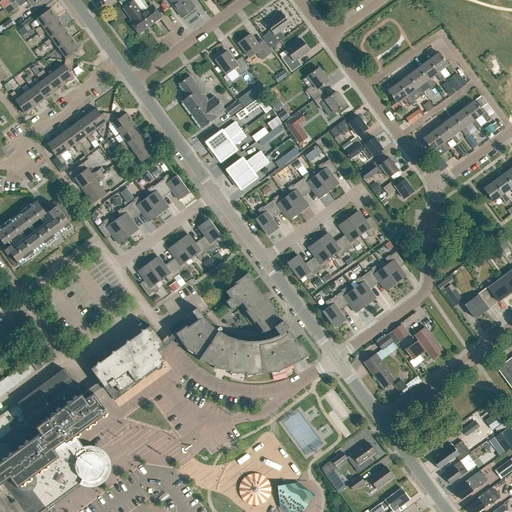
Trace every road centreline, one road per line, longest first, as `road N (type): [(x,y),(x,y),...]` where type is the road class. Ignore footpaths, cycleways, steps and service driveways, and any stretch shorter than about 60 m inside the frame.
road 1 (residential): [(333,357),(425,292),(436,184)]
road 2 (residential): [(285,389),(233,389),(205,379),(143,305)]
road 3 (residential): [(0,167),(20,153),(28,133),(75,105),(76,93),(118,62)]
road 4 (residential): [(380,421),(511,323)]
road 5 (residential): [(363,88),(440,33),(476,81)]
road 6 (unclassified): [(132,82),(246,0)]
road 7 (residential): [(213,193),(132,82)]
road 8 (unclassified): [(262,258),(356,192),(361,200)]
road 9 (residential): [(213,193),(114,267)]
road 10 (residential): [(114,267),(97,242),(22,296)]
road 11 (residential): [(333,357),(262,258)]
